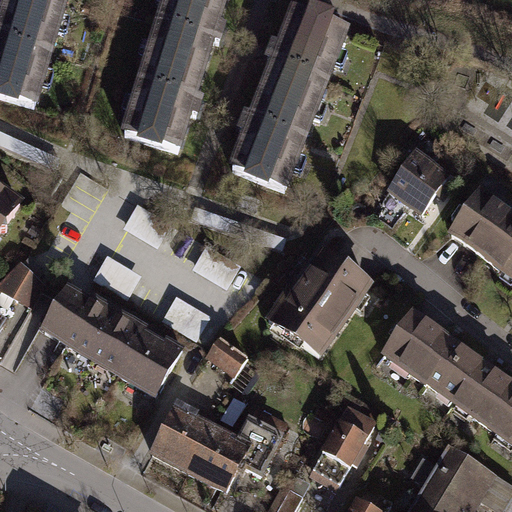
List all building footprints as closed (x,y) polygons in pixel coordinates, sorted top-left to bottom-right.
[(11,0),(8,14),(60,30),(68,0),(11,0)] [(169,0),(152,60),(205,76),(227,0),(169,0)] [(60,30),(8,14),(0,40),(0,100),(36,111),(60,30)] [(315,117),(347,35),(296,16),(265,98),(315,117)] [(205,76),(152,60),(127,138),(181,155),(205,76)] [(315,117),(265,98),(236,174),(286,193),(315,117)] [(0,137),(0,150),(7,153),(11,142),(0,137)] [(16,146),(11,157),(29,165),(34,154),(16,146)] [(447,182),(417,161),(393,195),(423,216),(447,182)] [(28,211),(0,190),(0,248),(7,239),(16,238),(14,229),(28,211)] [(511,220),(481,198),(452,237),(511,280),(511,220)] [(139,210),(125,234),(159,254),(173,230),(139,210)] [(34,228),(30,236),(38,240),(42,232),(34,228)] [(208,252),(194,275),(229,296),(243,272),(208,252)] [(319,357),(365,288),(323,260),(298,297),(292,292),(270,324),(319,357)] [(109,262),(95,286),(130,305),(143,282),(109,262)] [(0,289),(0,292),(34,312),(46,291),(22,270),(0,289)] [(84,361),(114,308),(95,297),(91,303),(84,299),(72,293),(46,339),(59,346),(84,361)] [(179,302),(165,326),(198,346),(212,322),(179,302)] [(139,322),(114,308),(84,361),(109,375),(139,322)] [(484,370),(414,320),(388,357),(459,406),(484,370)] [(153,330),(139,322),(109,375),(134,390),(161,342),(150,336),(153,330)] [(172,349),(161,342),(134,390),(159,404),(189,351),(175,343),(172,349)] [(221,343),(209,358),(235,378),(247,362),(221,343)] [(511,389),(484,370),(459,406),(511,443),(511,389)] [(197,418),(178,408),(154,456),(191,474),(209,437),(192,428),(197,418)] [(236,451),(209,437),(191,474),(228,492),(240,469),(261,479),(288,427),(256,411),(236,451)] [(376,428),(349,413),(315,474),(341,488),(352,468),(358,471),(368,453),(364,450),(376,428)] [(462,511),(474,511),(494,479),(448,450),(411,511),(461,511),(462,511)] [(291,494),(280,511),(296,511),(303,501),(291,494)] [(375,511),(371,511),(359,504),(354,511),(390,511),(392,509),(381,502),(375,511)]
